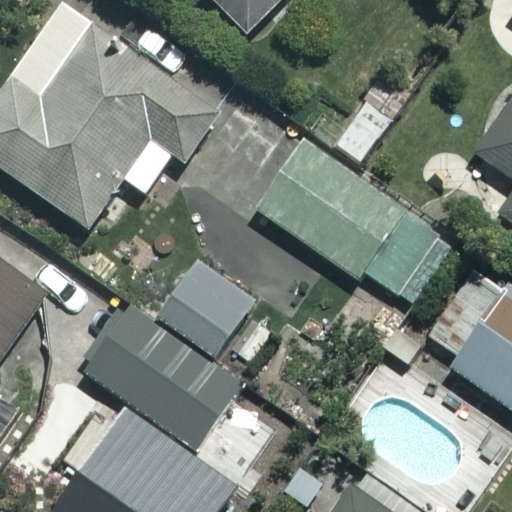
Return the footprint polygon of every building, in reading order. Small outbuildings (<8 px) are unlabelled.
[(277,0),(212,0),(245,33),(277,0)] [(121,179),(145,196),(172,158),(183,166),(219,116),(59,3),(0,87),(0,168),(86,229),(121,179)] [(511,101),(476,154),(511,179),(511,191),(497,213),(511,223),(511,101)] [(455,250),(298,140),(251,207),(357,281),(363,272),(415,308),(455,250)] [(255,303),(197,263),(154,325),(132,309),(86,375),(195,452),(243,384),(213,363),(255,303)] [(0,358),(45,296),(0,264),(0,358)] [(511,289),(506,286),(449,367),(511,411),(511,289)] [(383,511),(352,490),(336,511),(383,511)]
